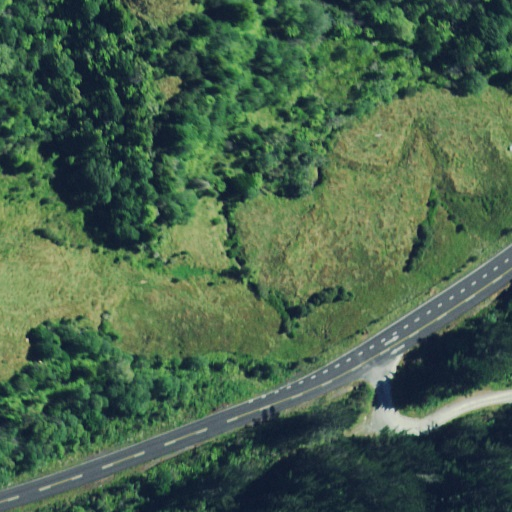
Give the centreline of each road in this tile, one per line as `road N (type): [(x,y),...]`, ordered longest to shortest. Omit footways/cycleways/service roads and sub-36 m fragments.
road 1 (tertiary): [(0,503),(282,401),(378,355)]
road 2 (unclassified): [(511,395),(410,426),(386,405),(378,355)]
road 3 (track): [(395,419),(321,442),(271,469),(240,511)]
road 4 (tertiary): [(378,355),(511,267)]
